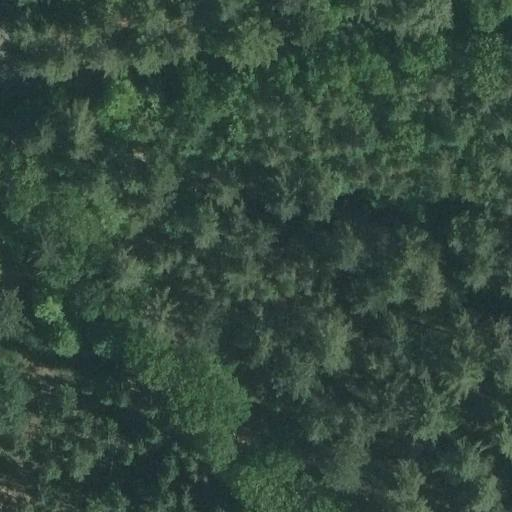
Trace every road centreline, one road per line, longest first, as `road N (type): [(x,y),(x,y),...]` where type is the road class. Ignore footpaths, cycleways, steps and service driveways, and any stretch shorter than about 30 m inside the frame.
road 1 (track): [(1,116),(315,511)]
road 2 (primary): [(245,39),(511,3)]
road 3 (primary): [(0,87),(225,52),(245,39)]
road 4 (primary): [(245,39),(223,32),(0,59)]
